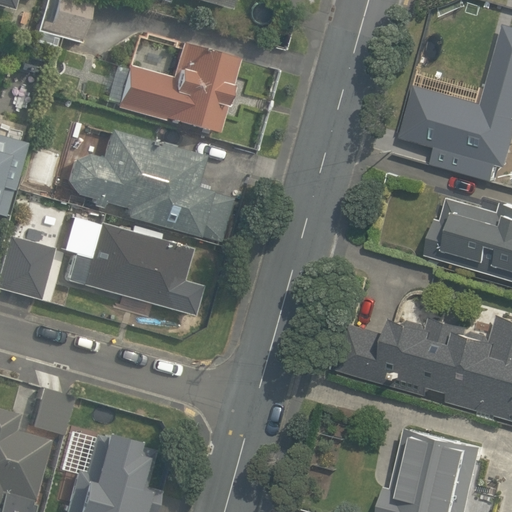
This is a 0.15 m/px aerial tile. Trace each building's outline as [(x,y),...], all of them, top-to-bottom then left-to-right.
[(45,0),(38,29),(78,40),(89,0),(45,0)] [(436,147),(509,167),(511,157),(511,24),(507,24),(486,103),(451,93),(436,147)] [(48,75),(59,38),(36,31),(33,41),(18,37),(10,64),(48,75)] [(227,80),(234,53),(176,38),(167,72),(124,60),(113,103),(160,115),(160,113),(214,128),(221,100),(224,101),(230,81),(227,80)] [(124,215),(219,241),(232,197),(205,190),(206,184),(194,181),(201,154),(109,128),(101,156),(84,152),(72,158),(66,180),(75,192),(92,197),(91,203),(101,206),(102,200),(126,207),(124,215)] [(0,213),(3,215),(24,142),(0,134),(0,213)] [(511,202),(505,201),(502,211),(451,197),(445,219),(439,218),(429,255),(511,277),(511,202)] [(65,278),(172,308),(189,247),(98,221),(89,252),(81,250),(81,253),(73,251),(65,278)] [(3,231),(0,243),(0,284),(37,293),(49,242),(3,231)] [(511,316),(500,313),(493,336),(468,329),(469,325),(432,315),(430,323),(394,314),(389,332),(349,321),(335,372),(511,419),(511,316)] [(0,511),(3,511),(27,511),(31,498),(32,499),(49,438),(13,428),(17,412),(0,407),(0,511)] [(380,511),(469,511),(487,442),(410,423),(395,482),(388,481),(380,511)] [(119,511),(137,447),(100,437),(95,455),(65,446),(45,511),(119,511)]
